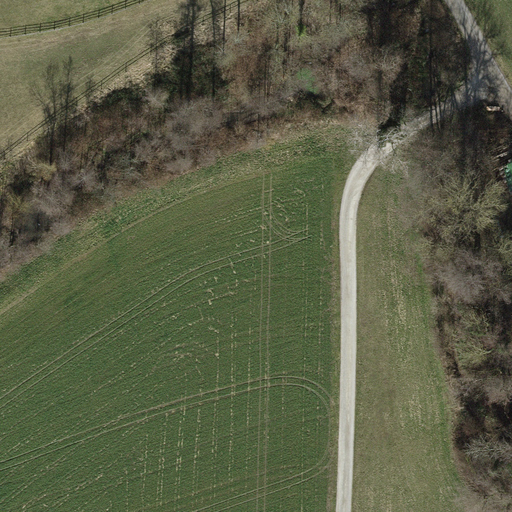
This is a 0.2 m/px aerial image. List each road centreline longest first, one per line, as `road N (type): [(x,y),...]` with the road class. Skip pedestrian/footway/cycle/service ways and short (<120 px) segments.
road 1 (track): [(502,94),(390,144),(358,171),(348,218),(345,511)]
road 2 (track): [(193,0),(0,55)]
